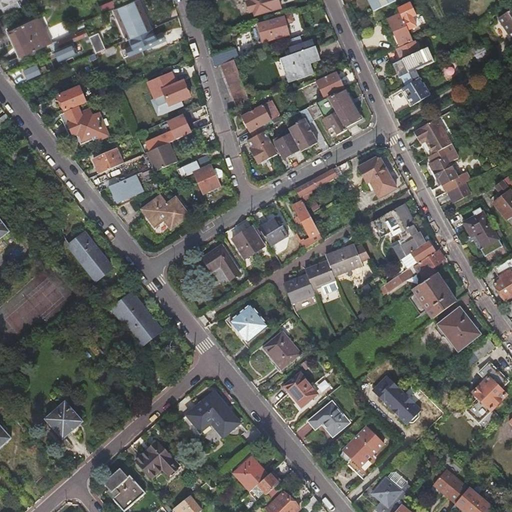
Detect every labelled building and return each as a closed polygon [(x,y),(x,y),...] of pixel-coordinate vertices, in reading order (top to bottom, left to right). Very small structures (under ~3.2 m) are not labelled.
[(0,0),(0,6),(5,15),(21,7),(17,0),(0,0)] [(142,0),(134,0),(113,9),(125,41),(154,28),(142,0)] [(280,9),(278,1),(278,0),(248,0),(250,2),(245,3),(249,13),(253,12),(254,17),(280,9)] [(367,0),(373,12),(395,2),(394,0),(367,0)] [(401,14),(388,19),(396,38),(393,39),(397,47),(412,41),(408,31),(416,27),(412,17),(416,16),(411,4),(399,9),(401,14)] [(111,5),(99,10),(101,14),(109,11),(113,9),(111,5)] [(109,11),(101,14),(90,19),(96,32),(114,24),(109,11)] [(160,26),(171,21),(168,11),(156,16),(160,26)] [(511,13),(500,20),(511,41),(511,13)] [(266,23),(271,41),(289,36),(284,18),(266,23)] [(8,33),(19,58),(51,44),(40,19),(8,33)] [(57,41),(60,48),(78,40),(75,33),(57,41)] [(88,36),(78,40),(85,57),(95,53),(90,42),(88,36)] [(301,44),(299,36),(288,40),(290,48),(288,49),(291,56),(281,60),(290,83),(314,74),(312,71),(309,72),(307,66),(310,65),(320,61),(315,48),(313,48),(311,40),(301,44)] [(90,42),(95,53),(102,50),(98,38),(90,42)] [(418,50),(414,41),(397,49),(401,57),(418,50)] [(221,55),(224,64),(233,60),(242,57),(239,48),(221,55)] [(433,61),(428,49),(393,65),(398,77),(401,76),(402,78),(416,71),(415,69),(433,61)] [(224,64),(219,66),(236,110),(250,105),(250,103),(233,60),(224,64)] [(31,66),(36,78),(48,73),(43,61),(31,66)] [(18,72),(23,84),(34,79),(29,67),(18,72)] [(416,71),(402,78),(406,87),(419,79),(420,79),(419,78),(416,71)] [(344,90),(335,73),(316,82),(320,91),(325,100),(329,98),(344,90)] [(148,84),(157,106),(181,96),(172,74),(148,84)] [(402,89),(412,106),(429,96),(419,79),(406,87),(402,89)] [(59,96),(66,111),(86,103),(80,87),(59,96)] [(336,113),(352,104),(344,90),(329,98),(336,113)] [(290,94),(285,96),(288,106),(294,104),(290,94)] [(250,134),(253,140),(265,133),(266,133),(280,124),(278,119),(279,119),(270,104),(240,120),(248,135),(250,134)] [(310,115),(313,120),(322,115),(316,104),(307,109),(310,115)] [(360,120),(352,104),(336,113),(345,128),(360,120)] [(78,107),(62,113),(67,125),(70,135),(76,137),(80,146),(92,141),(91,137),(96,135),(97,139),(106,136),(102,126),(98,128),(93,116),(90,111),(82,115),(78,107)] [(336,136),(346,131),(345,128),(336,113),(324,119),(322,120),(327,130),(331,128),(336,136)] [(0,127),(10,120),(5,114),(0,117),(0,127)] [(98,128),(102,126),(97,114),(93,116),(98,128)] [(310,131),(317,127),(313,120),(310,115),(303,118),(304,120),(288,128),(291,135),(299,150),(301,153),(317,144),(310,131)] [(168,145),(205,128),(201,121),(190,126),(192,130),(189,131),(187,127),(184,121),(183,117),(168,123),(169,126),(166,127),(169,134),(172,133),(173,134),(152,143),(151,141),(146,143),(150,152),(168,145)] [(436,121),(413,134),(419,145),(425,142),(433,156),(450,147),(442,133),(436,121)] [(263,164),(281,154),(275,144),(273,145),(266,133),(265,133),(253,140),(248,143),(253,152),(251,152),(258,166),(263,163),(263,164)] [(283,159),(299,150),(291,135),(275,144),(281,154),(283,159)] [(150,152),(148,154),(156,172),(176,163),(168,145),(150,152)] [(18,147),(9,154),(15,162),(24,155),(18,147)] [(433,156),(428,159),(431,166),(429,167),(436,180),(439,179),(442,185),(446,193),(470,180),(466,173),(459,177),(453,166),(459,162),(450,147),(433,156)] [(93,160),(100,175),(123,164),(119,156),(117,150),(93,160)] [(193,174),(203,195),(221,187),(207,157),(178,170),(182,179),(193,174)] [(368,182),(372,190),(377,198),(386,193),(395,189),(379,160),(374,157),(355,168),(364,183),(364,184),(368,182)] [(35,172),(38,175),(45,167),(41,165),(35,172)] [(45,167),(38,175),(55,188),(60,182),(52,176),(53,173),(45,167)] [(341,177),(336,168),(332,170),(295,191),(300,199),(311,193),(311,191),(336,177),(337,179),(341,177)] [(55,188),(38,175),(35,172),(32,175),(53,191),(55,188)] [(136,176),(109,188),(116,204),(142,192),(136,176)] [(511,189),(511,180),(508,176),(502,181),(495,187),(502,196),(497,200),(502,207),(502,208),(511,201),(511,193),(510,191),(511,189)] [(470,180),(446,193),(447,194),(449,193),(455,206),(475,195),(469,184),(471,183),(470,180)] [(161,195),(138,213),(158,239),(189,216),(175,198),(167,204),(161,195)] [(511,201),(502,208),(504,209),(510,218),(511,216),(511,201)] [(314,244),(322,239),(301,203),(292,208),(310,239),(304,243),(307,248),(314,244)] [(409,210),(405,204),(372,222),(381,238),(388,235),(393,244),(391,245),(400,261),(404,259),(411,253),(426,243),(420,233),(418,234),(413,227),(416,225),(412,217),(408,219),(405,213),(409,210)] [(495,204),(487,210),(490,216),(498,210),(499,210),(495,204)] [(498,210),(490,216),(496,226),(498,225),(505,221),(498,210)] [(482,248),(497,239),(482,212),(462,224),(469,237),(474,234),(482,248)] [(258,229),(270,247),(287,235),(277,217),(258,229)] [(505,221),(498,225),(504,237),(511,233),(505,221)] [(264,247),(252,228),(240,236),(239,233),(232,238),(233,240),(232,241),(244,260),(264,247)] [(84,267),(96,281),(111,269),(99,254),(100,253),(84,234),(69,245),(85,265),(84,267)] [(427,242),(426,243),(411,253),(417,264),(418,263),(434,253),(427,242)] [(337,280),(364,269),(355,246),(328,258),(329,262),(307,272),(309,276),(286,285),(294,305),(317,295),(315,291),(338,282),(337,280)] [(227,275),(237,269),(222,247),(203,259),(212,273),(221,267),(227,275)] [(408,270),(378,289),(383,297),(413,277),(411,275),(418,270),(425,282),(436,275),(432,268),(444,261),(443,259),(438,251),(418,264),(413,268),(414,270),(410,273),(408,270)] [(511,256),(507,260),(491,269),(498,281),(492,284),(504,300),(511,295),(511,256)] [(404,259),(400,261),(395,265),(399,271),(407,265),(404,259)] [(240,275),(237,269),(227,275),(231,281),(240,275)] [(455,303),(436,275),(425,282),(418,287),(413,290),(415,293),(407,298),(419,315),(426,311),(432,319),(455,303)] [(373,293),(367,284),(360,288),(366,297),(373,293)] [(127,330),(141,347),(161,331),(131,294),(114,308),(130,328),(127,330)] [(246,347),(251,353),(270,337),(265,331),(269,328),(251,306),(231,323),(249,344),(246,347)] [(480,335),(459,308),(436,326),(457,353),(480,335)] [(275,368),(280,374),(302,356),(283,333),(264,349),(278,366),(275,368)] [(494,349),(487,341),(472,353),(479,361),(494,349)] [(317,396),(323,403),(335,392),(324,380),(312,390),(300,376),(285,389),(298,405),(295,408),(302,416),(310,408),(309,407),(315,403),(313,400),(317,396)] [(506,396),(488,378),(472,394),(490,412),(506,396)] [(386,379),(373,392),(403,423),(413,423),(418,418),(417,414),(420,412),(386,379)] [(224,438),(241,424),(216,393),(187,416),(199,430),(210,421),(224,438)] [(46,420),(62,439),(81,422),(65,403),(46,420)] [(334,438),(351,424),(333,404),(310,423),(317,430),(323,425),(334,438)] [(0,448),(11,439),(0,427),(0,448)] [(362,469),(367,464),(385,444),(368,428),(344,451),(345,452),(352,459),(362,469)] [(166,473),(176,464),(157,443),(136,462),(151,479),(162,470),(166,473)] [(346,462),(349,463),(352,459),(345,452),(341,455),(342,457),(343,459),(345,461),(346,462)] [(234,475),(250,492),(268,476),(252,458),(234,475)] [(347,464),(364,480),(374,471),(367,464),(362,469),(352,459),(349,463),(347,464)] [(180,467),(176,464),(166,473),(169,477),(180,467)] [(123,511),(144,494),(129,475),(126,477),(120,469),(102,484),(108,490),(105,492),(122,511),(123,511)] [(385,471),(362,494),(379,509),(377,511),(395,511),(400,506),(405,500),(411,494),(385,471)] [(447,498),(455,504),(468,489),(445,471),(434,485),(448,497),(447,498)] [(273,472),(270,474),(280,485),(282,482),(273,472)] [(285,492),(299,479),(294,472),(282,482),(280,485),(285,492)] [(250,492),(249,493),(254,499),(256,498),(258,500),(262,496),(263,497),(264,499),(265,498),(280,485),(270,474),(268,476),(250,492)] [(485,511),(490,507),(468,489),(455,504),(451,510),(453,511),(485,511)] [(299,511),(301,511),(285,493),(267,510),(269,511),(299,511)] [(201,511),(202,511),(191,496),(175,509),(177,511),(201,511)] [(307,511),(312,511),(320,504),(314,497),(303,508),(307,511)]
